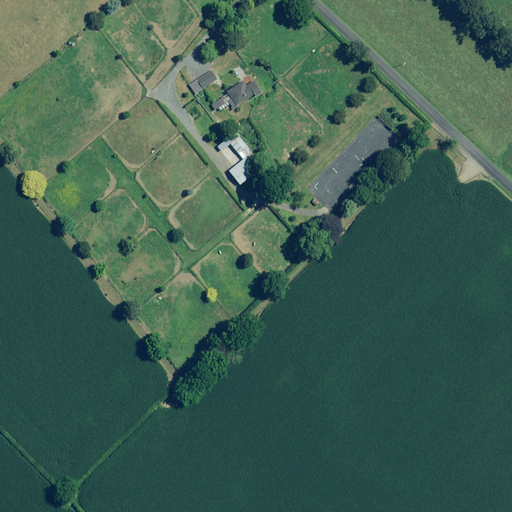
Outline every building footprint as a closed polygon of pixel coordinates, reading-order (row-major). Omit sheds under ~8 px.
[(219,80),(214,71),(191,86),(197,94),(219,80)] [(238,108),(238,107),(255,95),(257,98),(264,93),(253,76),(228,93),(233,99),(229,102),(233,107),(232,108),(234,111),(238,108)] [(231,105),(225,97),(213,106),(217,112),(220,110),(221,112),(231,105)] [(253,152),(240,136),(231,144),(244,160),(253,152)] [(256,174),(245,160),(231,172),(242,185),(256,174)] [(318,199),(313,203),(317,208),(322,204),(318,199)]
